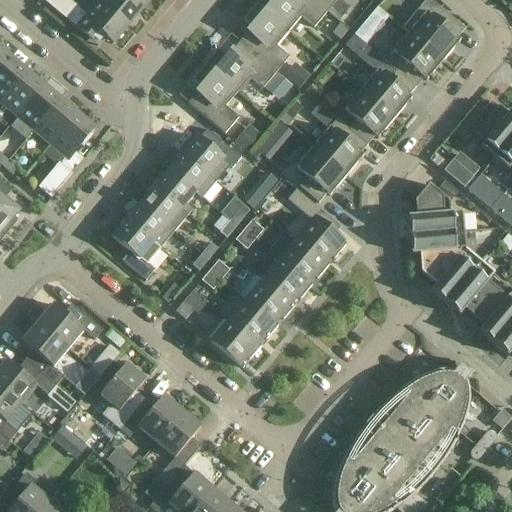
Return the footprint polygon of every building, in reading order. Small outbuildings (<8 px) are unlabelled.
[(67,0),(44,0),(43,2),(68,23),(79,10),(67,0)] [(128,27),(142,11),(129,0),(98,0),(97,1),(128,27)] [(129,0),(142,11),(150,0),(129,0)] [(314,29),(327,14),(310,0),(260,0),(256,6),(288,33),(300,18),(314,29)] [(310,0),(327,14),(339,23),(350,10),(338,0),(310,0)] [(428,0),(427,0),(403,29),(443,63),(458,44),(459,43),(456,40),(464,31),(428,0)] [(128,27),(97,1),(85,16),(79,10),(68,23),(82,35),(90,26),(113,45),(128,27)] [(383,2),(377,9),(389,19),(394,22),(398,18),(391,12),(390,8),(383,2)] [(276,75),(278,77),(291,87),(291,86),(298,92),(310,78),(295,65),(289,71),(283,66),(289,59),(276,48),(288,33),(256,6),(242,21),(252,29),(239,44),(276,74),(276,75)] [(377,9),(354,36),(366,47),(377,33),(389,19),(377,9)] [(340,26),(332,35),(340,42),(348,32),(340,26)] [(426,82),(443,63),(403,29),(402,30),(409,35),(394,53),(393,53),(392,54),(393,54),(385,63),(415,89),(423,80),(426,82)] [(218,51),(205,66),(237,94),(250,79),(263,90),(276,75),(276,74),(239,44),(227,58),(218,51)] [(345,48),(332,65),(341,72),(354,56),(345,48)] [(0,71),(10,60),(0,51),(0,71)] [(10,60),(0,71),(0,103),(0,104),(26,74),(10,60)] [(376,74),(361,92),(394,120),(411,101),(408,98),(415,89),(385,63),(384,64),(385,65),(378,73),(377,72),(376,73),(376,74)] [(225,108),(237,94),(205,66),(192,82),(201,90),(188,105),(225,136),(238,119),(225,108)] [(0,104),(17,118),(43,87),(26,74),(0,104)] [(291,87),(278,77),(265,91),(278,102),(291,87)] [(17,118),(34,132),(59,101),(43,87),(17,118)] [(378,140),(394,120),(361,92),(345,110),(344,111),(356,121),(349,130),(337,120),(337,121),(367,146),(375,137),(378,140)] [(34,132),(50,146),(76,115),(59,101),(34,132)] [(483,126),(474,137),(484,145),(480,149),(494,161),(511,139),(511,121),(507,117),(498,110),(497,109),(490,103),(476,120),(483,126)] [(295,104),(280,122),(287,128),(303,110),(295,104)] [(76,115),(50,146),(68,161),(94,130),(76,115)] [(359,156),(367,146),(337,121),(329,130),(328,131),(312,150),(346,178),(362,158),(359,156)] [(249,127),(235,144),(248,155),(262,138),(249,127)] [(197,138),(182,155),(216,184),(229,168),(232,170),(241,160),(221,143),(214,153),(197,138)] [(511,139),(494,161),(508,172),(511,168),(511,139)] [(263,143),(252,156),(259,162),(270,149),(263,143)] [(330,198),(346,178),(312,150),(297,168),(296,169),(307,179),(299,189),(318,205),(326,195),(330,198)] [(0,166),(3,169),(8,162),(0,155),(0,166)] [(182,155),(168,172),(195,195),(202,201),(216,184),(182,155)] [(473,178),(453,161),(444,172),(464,189),(473,178)] [(18,170),(8,162),(3,169),(12,176),(18,170)] [(51,200),(72,175),(59,164),(38,189),(51,200)] [(154,188),(188,217),(193,211),(186,206),(195,195),(168,172),(154,188)] [(265,175),(243,203),(253,211),(276,184),(265,175)] [(0,229),(6,235),(16,222),(13,219),(18,213),(0,198),(0,192),(5,187),(0,182),(0,229)] [(444,184),(436,193),(449,204),(457,194),(444,184)] [(494,276),(465,252),(461,215),(449,216),(448,203),(428,187),(414,203),(415,219),(408,219),(411,257),(419,256),(420,275),(435,287),(430,293),(459,317),(463,312),(483,328),(479,333),(507,358),(511,352),(511,293),(511,295),(492,278),(494,276)] [(141,205),(168,228),(174,234),(188,217),(154,188),(141,205)] [(487,194),(479,203),(489,212),(497,202),(487,193),(487,194)] [(141,205),(127,222),(160,250),(165,244),(158,239),(168,228),(141,205)] [(511,211),(502,223),(511,231),(511,230),(511,211)] [(229,223),(236,229),(245,218),(238,212),(229,223)] [(213,229),(226,240),(236,229),(229,223),(222,217),(213,229)] [(121,262),(137,275),(145,282),(154,272),(147,266),(160,250),(127,222),(112,239),(129,253),(121,262)] [(243,232),(255,242),(263,232),(252,222),(243,232)] [(312,222),(296,241),(325,265),(328,268),(344,249),(312,222)] [(255,242),(243,232),(235,242),(246,252),(255,242)] [(509,255),(511,250),(511,240),(507,236),(499,246),(509,255)] [(325,265),(296,241),(279,261),(308,285),(313,280),(316,282),(328,268),(325,265)] [(208,262),(217,251),(211,245),(201,256),(208,262)] [(201,256),(192,267),(199,273),(208,262),(201,256)] [(262,281),(291,306),(296,300),(299,302),(311,288),(308,285),(279,261),(262,281)] [(229,272),(218,262),(209,272),(221,282),(229,272)] [(221,282),(209,272),(201,282),(213,292),(221,282)] [(294,308),(291,306),(262,281),(245,301),(275,326),(279,320),(282,323),(294,308)] [(169,283),(158,297),(168,305),(179,292),(169,283)] [(192,293),(175,313),(185,322),(202,301),(192,293)] [(275,326),(245,301),(228,322),(258,346),(262,341),(265,343),(277,328),(275,326)] [(37,325),(68,351),(83,332),(94,341),(102,332),(71,306),(63,315),(53,306),(37,325)] [(260,348),(258,346),(228,322),(210,343),(242,370),(243,369),(241,366),(245,361),(248,363),(260,348)] [(25,362),(55,388),(63,378),(53,369),(68,351),(37,325),(22,344),(32,353),(25,362)] [(112,332),(106,339),(113,345),(120,338),(112,332)] [(104,353),(91,369),(101,377),(114,362),(104,353)] [(55,388),(25,362),(17,371),(6,362),(0,369),(0,388),(21,406),(37,388),(47,397),(55,388)] [(110,424),(119,432),(145,401),(136,393),(145,383),(125,366),(100,397),(119,413),(110,424)] [(454,444),(464,424),(466,415),(468,404),(468,393),(464,383),(470,377),(460,368),(454,374),(437,375),(419,380),(404,388),(387,402),(377,412),(367,424),(357,436),(350,447),(342,462),(336,475),(332,488),(332,503),(333,511),(393,511),(396,510),(398,511),(416,511),(422,508),(413,496),(429,481),(443,463),(454,444)] [(87,369),(78,380),(88,389),(98,379),(87,369)] [(0,436),(9,443),(17,434),(6,425),(21,406),(0,388),(0,436)] [(154,409),(145,401),(119,432),(129,440),(138,429),(156,444),(182,414),(163,398),(154,409)] [(182,414),(156,444),(174,460),(165,470),(166,472),(158,481),(167,488),(175,478),(200,448),(191,440),(200,429),(182,414)] [(70,419),(65,425),(73,432),(79,426),(70,419)] [(62,429),(52,441),(62,449),(76,461),(86,449),(72,437),(62,429)] [(489,433),(486,435),(471,453),(470,456),(472,460),(475,461),(479,460),(494,441),(495,438),(493,435),(489,433)] [(39,434),(23,453),(31,461),(48,441),(39,434)] [(0,452),(1,453),(9,443),(0,436),(0,452)] [(116,450),(106,463),(125,478),(135,465),(126,457),(116,450)] [(162,511),(168,506),(174,511),(193,511),(212,491),(193,475),(184,486),(175,478),(167,488),(149,509),(153,511),(162,511)] [(42,511),(50,503),(32,489),(36,484),(26,476),(3,503),(12,511),(10,511),(42,511)] [(129,486),(120,479),(114,484),(115,492),(121,497),(129,486)] [(193,511),(224,511),(230,506),(212,491),(193,511)] [(59,511),(50,503),(42,511),(59,511)]
